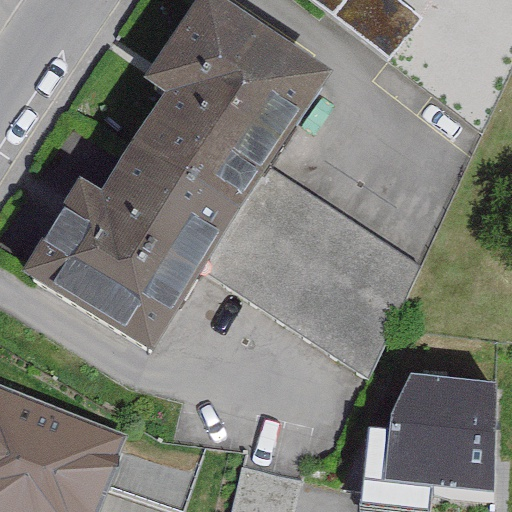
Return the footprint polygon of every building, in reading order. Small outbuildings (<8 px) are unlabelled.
[(418,36),(370,0),(290,0),(388,75),(418,36)] [(328,100),(197,15),(137,107),(157,120),(94,215),(73,202),(14,292),(144,378),(328,100)] [(402,393),(376,428),(376,440),(354,439),(349,511),(489,511),(497,399),(402,393)] [(0,511),(98,511),(124,444),(0,397),(0,511)] [(290,511),(299,474),(240,462),(229,511),(290,511)]
